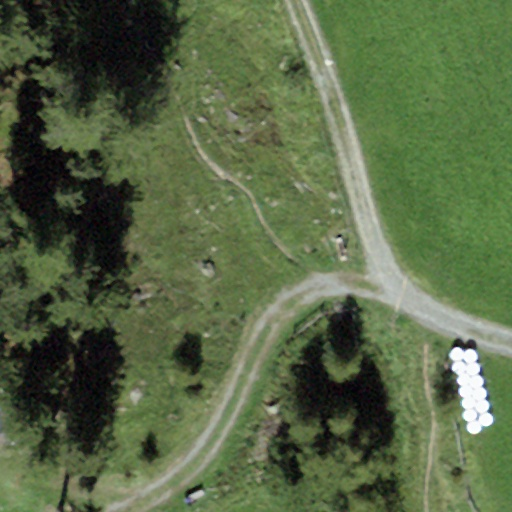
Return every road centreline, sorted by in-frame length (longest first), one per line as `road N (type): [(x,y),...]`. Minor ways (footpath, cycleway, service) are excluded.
road 1 (track): [(298,0),(324,66),(377,286),(409,310),(511,342)]
road 2 (track): [(377,286),(327,283),(280,298),(222,417),(166,486),(115,511)]
